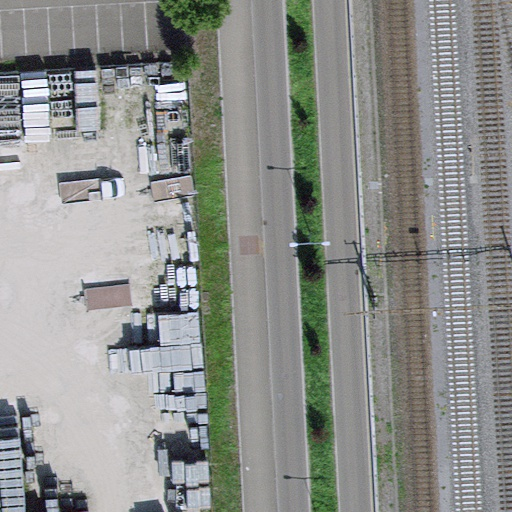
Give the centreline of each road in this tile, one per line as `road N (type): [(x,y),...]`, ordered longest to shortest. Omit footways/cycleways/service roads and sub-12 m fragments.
road 1 (primary): [(356,511),(329,0)]
road 2 (primary): [(267,0),(293,511)]
